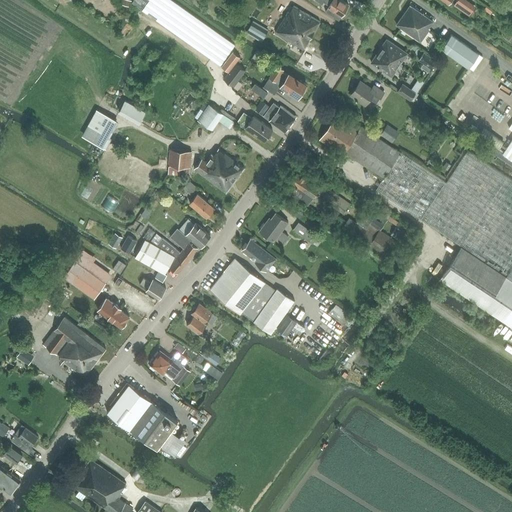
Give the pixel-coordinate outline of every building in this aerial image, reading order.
[(220,66),(232,50),(235,44),(172,0),(149,0),(142,10),(220,66)] [(338,20),(348,5),(341,0),(314,0),(322,5),(323,2),(329,6),(325,11),(338,20)] [(466,0),(456,0),(456,1),(453,6),(466,15),(468,11),(472,14),(476,8),(472,6),(473,5),(466,0)] [(411,3),(396,24),(420,42),(431,27),(429,26),(434,19),(411,3)] [(303,49),(320,22),(293,6),(289,13),(288,12),(275,33),(303,49)] [(253,21),(246,32),(262,41),(269,30),(253,21)] [(453,32),(441,49),(468,68),(480,51),(453,32)] [(386,39),(379,51),(399,65),(407,53),(386,39)] [(233,51),(221,66),(228,71),(240,57),(233,51)] [(399,65),(379,51),(371,62),(391,76),(399,65)] [(437,61),(424,53),(419,60),(432,69),(437,61)] [(480,54),(468,67),(471,69),(483,57),(480,54)] [(244,65),(240,62),(238,65),(236,63),(223,79),(233,86),(245,70),(242,67),(244,65)] [(274,94),(280,85),(286,88),(284,90),(291,94),(292,92),(299,97),(306,86),(305,86),(306,84),(300,80),(299,82),(292,78),(282,71),(283,69),(277,65),(263,87),(274,94)] [(507,90),(511,83),(489,70),(485,77),(507,90)] [(376,103),(384,92),(374,85),(371,88),(360,80),(350,95),(365,105),(369,98),(376,103)] [(264,97),(268,92),(255,83),(252,88),(264,97)] [(411,100),(416,93),(403,84),(398,91),(411,100)] [(472,95),(467,106),(494,119),(499,108),(472,95)] [(262,115),(268,106),(261,100),(254,109),(262,115)] [(118,112),(139,123),(145,112),(124,101),(118,112)] [(273,102),(269,107),(263,116),(285,132),(296,116),(281,105),(279,107),(273,102)] [(198,120),(210,128),(216,119),(229,128),(234,122),(209,105),(198,120)] [(81,136),(92,141),(106,149),(111,139),(109,138),(118,122),(96,110),(81,136)] [(236,123),(244,128),(245,129),(246,128),(264,140),(272,129),(253,116),(252,118),(244,112),(236,123)] [(378,131),(374,128),(370,125),(366,130),(361,126),(358,130),(336,115),(319,139),(342,155),(344,151),(383,177),(400,152),(375,136),(378,131)] [(380,135),(391,143),(398,133),(386,125),(380,135)] [(511,140),(503,154),(511,160),(511,140)] [(189,167),(192,167),(194,151),(184,150),(170,148),(168,165),(169,165),(168,173),(188,175),(189,167)] [(213,155),(211,154),(206,162),(202,159),(194,169),(226,192),(244,168),(218,148),(213,155)] [(446,182),(400,152),(383,177),(376,189),(461,246),(506,276),(511,267),(511,179),(468,150),(446,182)] [(441,174),(446,168),(436,159),(430,165),(441,174)] [(291,182),(296,186),(295,186),(296,187),(291,194),(308,205),(317,191),(318,191),(315,196),(326,204),(327,202),(343,214),(350,204),(321,184),(319,188),(297,173),(291,182)] [(198,187),(189,180),(183,188),(191,195),(198,187)] [(206,217),(214,208),(197,193),(189,203),(206,217)] [(376,212),(373,217),(365,229),(357,223),(349,218),(344,225),(352,230),(349,235),(370,248),(385,258),(396,239),(381,230),(387,220),(392,223),(394,220),(389,216),(391,213),(383,208),(381,211),(376,208),(374,211),(376,212)] [(283,242),(288,235),(281,231),(288,222),(275,213),(268,222),(267,221),(259,231),(273,241),(276,237),(283,242)] [(200,247),(210,235),(195,222),(185,234),(177,228),(170,236),(183,248),(188,241),(189,241),(190,242),(192,240),(200,247)] [(293,229),(312,244),(318,236),(298,222),(293,229)] [(114,228),(107,241),(116,245),(122,232),(114,228)] [(188,241),(183,248),(180,252),(162,237),(162,238),(156,233),(150,242),(146,240),(145,239),(135,257),(159,270),(155,277),(163,282),(166,276),(166,275),(166,274),(165,273),(168,266),(178,273),(197,248),(190,242),(189,241),(188,241)] [(127,252),(136,239),(128,234),(119,247),(127,252)] [(250,239),(242,250),(256,261),(255,261),(266,270),(275,258),(250,239)] [(511,267),(506,276),(461,246),(439,280),(511,327),(511,267)] [(81,249),(74,260),(107,281),(114,269),(81,249)] [(240,314),(265,282),(235,258),(210,290),(240,314)] [(94,298),(105,283),(75,261),(64,277),(94,298)] [(159,298),(166,287),(153,279),(150,282),(144,277),(139,284),(146,288),(146,289),(159,298)] [(287,334),(296,321),(286,314),(280,323),(279,322),(294,300),(277,288),(254,321),(271,333),(275,326),(287,334)] [(114,303),(108,299),(99,311),(121,327),(129,316),(120,309),(121,308),(115,303),(114,303)] [(30,326),(45,331),(53,305),(38,301),(30,326)] [(204,322),(206,320),(211,325),(217,316),(199,303),(191,313),(194,315),(186,324),(199,334),(207,324),(204,322)] [(90,352),(84,348),(92,338),(65,316),(43,344),(57,354),(58,353),(65,358),(69,353),(75,358),(77,356),(83,361),(90,352)] [(237,347),(246,334),(240,330),(232,343),(237,347)] [(312,333),(308,337),(316,345),(320,340),(312,333)] [(84,376),(106,348),(92,338),(84,348),(90,352),(83,361),(77,356),(75,358),(69,353),(65,358),(63,360),(84,376)] [(34,356),(23,349),(22,348),(17,357),(29,365),(34,356)] [(323,362),(329,351),(323,348),(317,358),(323,362)] [(183,366),(188,360),(177,351),(171,359),(160,351),(150,364),(163,374),(165,371),(174,377),(172,379),(179,385),(190,371),(183,366)] [(160,443),(176,455),(187,441),(170,429),(177,420),(129,383),(107,412),(129,429),(157,446),(160,443)] [(198,418),(188,412),(185,417),(202,426),(208,415),(202,412),(198,418)] [(19,436),(15,434),(11,439),(21,446),(24,441),(30,445),(37,436),(25,427),(19,436)] [(16,464),(22,456),(9,446),(3,454),(16,464)] [(107,511),(129,511),(133,508),(118,498),(122,492),(120,491),(125,483),(90,459),(72,485),(109,510),(107,511)] [(0,486),(9,493),(20,479),(1,465),(0,467),(0,486)] [(136,511),(162,511),(145,500),(136,511)]
